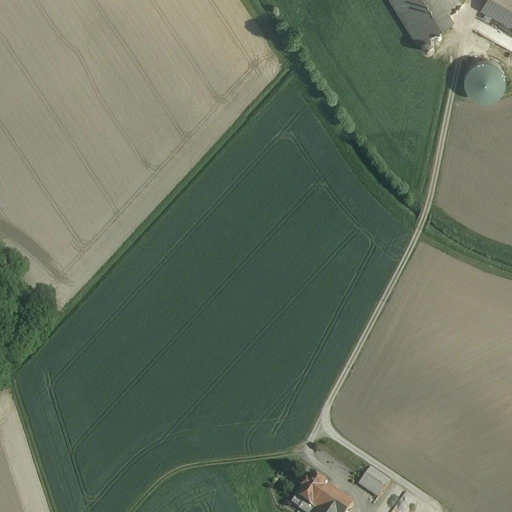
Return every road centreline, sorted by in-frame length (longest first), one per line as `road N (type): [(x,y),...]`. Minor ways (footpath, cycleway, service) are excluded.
road 1 (track): [(307,449),(423,227),(447,89),(477,0)]
road 2 (track): [(307,449),(182,465),(126,511)]
road 3 (track): [(59,511),(0,353)]
